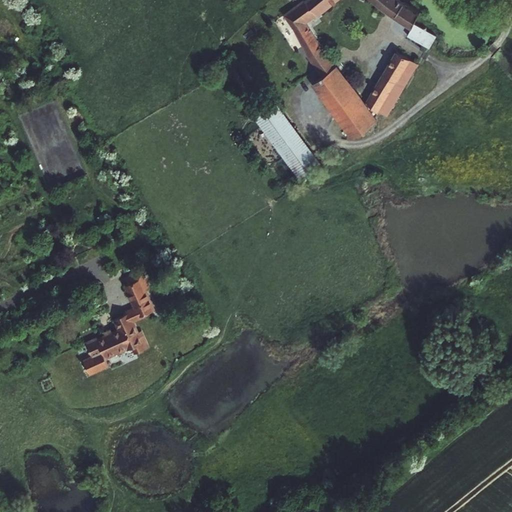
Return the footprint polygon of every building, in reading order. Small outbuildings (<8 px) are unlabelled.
[(299,3),(285,14),(318,67),(330,58),(308,17),(328,0),(380,0),(388,6),(393,0),(305,0),(301,4),(299,3)] [(393,0),(388,6),(396,11),(404,0),(393,0)] [(407,33),(428,46),(436,34),(427,29),(427,27),(425,26),(423,27),(414,21),(421,11),(406,0),(404,0),(396,11),(404,19),(413,23),(407,33)] [(366,99),(378,109),(405,69),(411,72),(416,62),(396,50),(366,99)] [(336,66),(330,58),(318,67),(324,75),(336,66)] [(336,66),(324,75),(309,87),(322,106),(329,101),(337,113),(331,118),(339,128),(345,124),(353,135),(374,119),(375,117),(336,66)] [(319,159),(276,99),(256,113),(299,173),(319,159)] [(116,316),(109,320),(102,323),(96,326),(95,326),(84,331),(91,345),(101,341),(103,346),(126,336),(126,337),(132,335),(134,340),(147,334),(140,318),(137,319),(128,300),(112,307),(116,316)]
